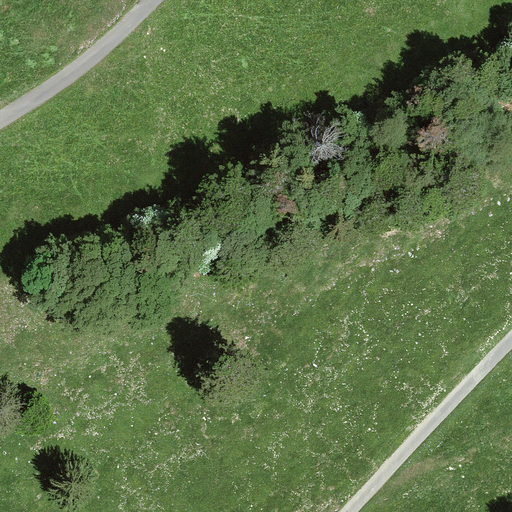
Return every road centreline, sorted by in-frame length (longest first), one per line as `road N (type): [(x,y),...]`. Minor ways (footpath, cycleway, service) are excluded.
road 1 (unclassified): [(348,511),(511,340)]
road 2 (unclassified): [(153,0),(75,70),(0,120)]
